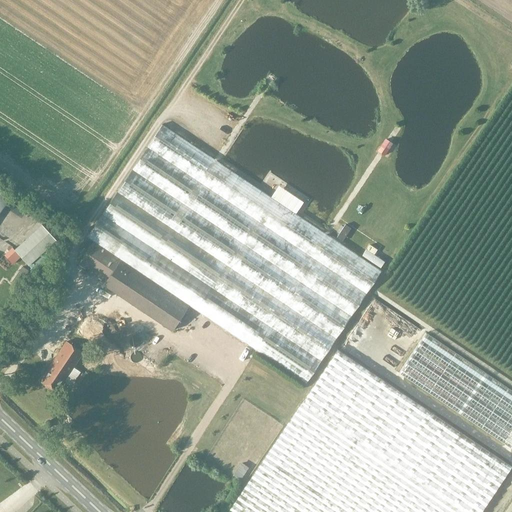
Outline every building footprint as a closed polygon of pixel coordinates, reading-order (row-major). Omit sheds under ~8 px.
[(381,271),(162,125),(87,238),(92,241),(189,305),(189,306),(305,384),(381,271)] [(0,211),(10,197),(0,189),(0,211)] [(15,203),(10,210),(20,217),(25,211),(15,203)] [(42,225),(14,250),(28,265),(55,240),(42,225)] [(172,331),(189,306),(189,305),(92,241),(77,264),(105,282),(103,285),(172,331)] [(86,291),(94,282),(89,278),(81,287),(86,291)] [(511,446),(511,391),(425,333),(398,373),(511,449),(511,446)] [(158,348),(168,352),(171,346),(162,341),(158,348)] [(39,381),(56,392),(82,353),(66,342),(39,381)] [(6,359),(13,350),(6,346),(0,355),(6,359)] [(480,511),(511,466),(337,349),(229,510),(231,511),(480,511)]
